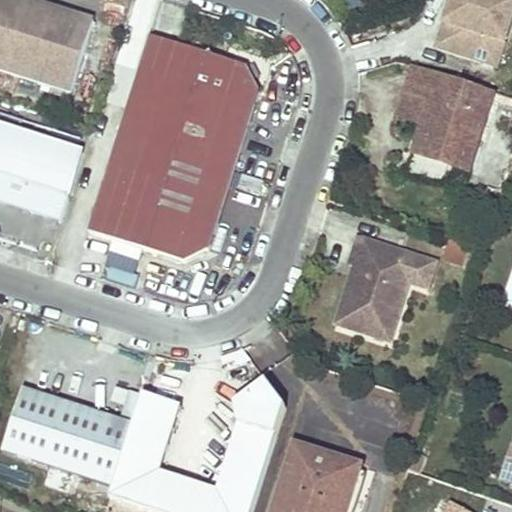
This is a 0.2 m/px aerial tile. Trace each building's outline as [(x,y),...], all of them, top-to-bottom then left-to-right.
[(0,0),(0,74),(13,79),(36,8),(9,0),(0,0)] [(444,28),(436,53),(476,66),(480,52),(500,59),(511,21),(511,6),(492,0),(464,0),(454,32),(444,28)] [(453,0),(444,28),(454,32),(464,0),(453,0)] [(95,27),(36,8),(13,79),(72,98),(95,27)] [(122,138),(237,174),(261,94),(248,70),(177,47),(153,39),(122,138)] [(480,52),(476,66),(495,73),(500,59),(480,52)] [(440,80),(414,72),(398,121),(424,129),(440,80)] [(424,129),(414,159),(470,178),(496,99),(440,80),(424,129)] [(84,161),(0,133),(0,201),(64,222),(84,161)] [(237,174),(122,138),(91,237),(114,244),(187,267),(212,253),(237,174)] [(353,279),(337,329),(381,344),(389,321),(398,324),(410,288),(429,294),(437,268),(359,242),(351,269),(356,270),(368,274),(366,283),(353,279)] [(356,270),(353,279),(366,283),(368,274),(356,270)] [(389,321),(381,344),(391,347),(398,324),(389,321)] [(247,363),(244,354),(221,363),(225,371),(247,363)] [(31,357),(25,387),(86,399),(92,369),(31,357)] [(182,411),(144,399),(135,428),(111,503),(138,511),(254,511),(286,413),(262,380),(236,409),(240,429),(219,495),(197,488),(183,484),(161,477),(182,411)] [(135,428),(25,394),(4,455),(51,470),(45,488),(69,496),(71,489),(111,503),(135,428)] [(296,448),(275,511),(348,511),(363,468),(296,448)] [(416,455),(410,472),(423,477),(429,459),(416,455)] [(511,460),(510,460),(508,465),(502,482),(511,485),(511,460)]
